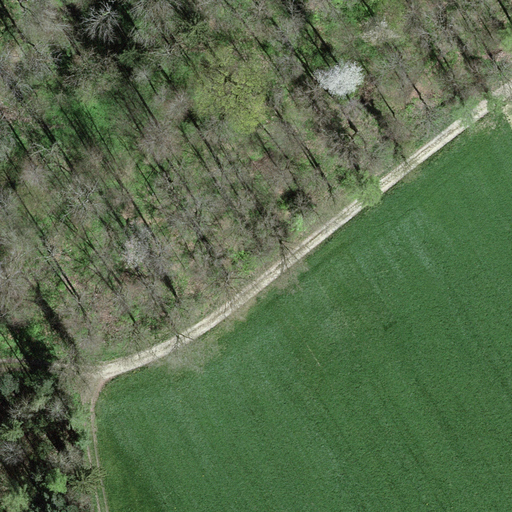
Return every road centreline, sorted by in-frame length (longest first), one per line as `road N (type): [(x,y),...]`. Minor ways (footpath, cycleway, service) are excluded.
road 1 (track): [(89,375),(160,351),(211,317),(511,90)]
road 2 (track): [(89,375),(84,404),(103,511)]
